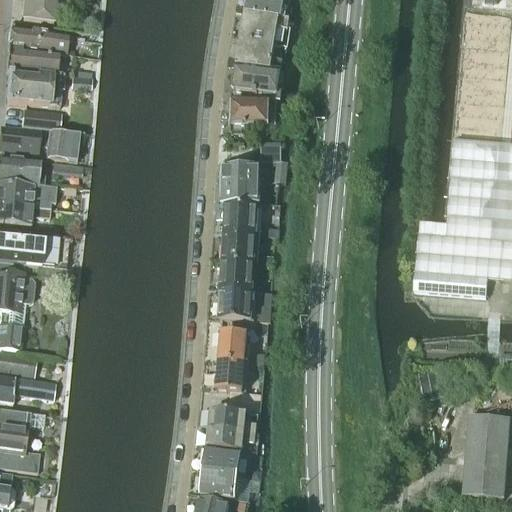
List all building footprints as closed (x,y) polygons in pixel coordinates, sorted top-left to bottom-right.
[(20,0),(20,2),(24,3),(22,24),(53,27),(55,0),(20,0)] [(249,0),(246,19),(289,27),(281,25),(285,2),(271,0),(249,0)] [(246,19),(242,43),(241,45),(274,51),(275,49),(275,50),(278,34),(287,35),(289,27),(246,19)] [(9,33),(7,53),(89,61),(89,57),(65,55),(67,39),(9,33)] [(241,48),(237,73),(279,78),(281,78),(282,67),(272,65),(274,51),(241,45),(241,48)] [(7,53),(5,76),(37,79),(56,80),(57,65),(68,67),(68,61),(88,63),(89,61),(7,53)] [(250,105),(232,104),(268,106),(275,106),(279,78),(237,73),(234,95),(251,97),(250,105)] [(9,81),(6,108),(58,112),(60,95),(63,95),(64,82),(56,82),(56,80),(37,79),(37,83),(9,81)] [(267,133),(268,106),(232,104),(231,138),(233,141),(243,141),(245,138),(246,132),(267,133)] [(21,115),(20,134),(40,135),(61,136),(62,117),(21,115)] [(0,132),(0,156),(38,160),(39,152),(40,135),(20,134),(5,132),(5,131),(4,131),(4,133),(0,132)] [(40,135),(39,152),(47,153),(46,164),(76,167),(78,140),(60,139),(61,136),(40,135)] [(418,240),(413,296),(486,302),(487,282),(511,284),(511,147),(452,142),(444,228),(421,226),(420,240),(418,240)] [(0,163),(0,187),(37,191),(38,177),(44,177),(44,168),(0,163)] [(221,171),(220,189),(266,189),(266,176),(259,176),(259,171),(221,171)] [(0,188),(0,211),(50,216),(51,209),(55,210),(57,194),(0,188)] [(259,208),(259,198),(266,198),(266,189),(220,189),(220,207),(259,208)] [(225,209),(224,236),(223,238),(254,240),(254,238),(256,211),(225,209)] [(0,211),(0,229),(30,233),(31,224),(49,225),(50,216),(0,211)] [(0,238),(0,268),(24,272),(65,276),(68,246),(0,238)] [(223,241),(222,267),(252,268),(253,242),(254,240),(223,238),(223,241)] [(261,271),(272,271),(273,261),(262,260),(261,271)] [(222,267),(221,293),(221,295),(251,296),(252,268),(222,267)] [(0,317),(0,318),(0,352),(20,355),(25,310),(29,310),(33,307),(34,289),(32,286),(23,285),(24,272),(0,268),(0,317)] [(250,325),(251,298),(251,296),(221,295),(220,297),(219,324),(250,325)] [(221,336),(218,366),(244,368),(246,339),(221,336)] [(0,356),(0,378),(33,384),(37,363),(0,356)] [(253,358),(252,367),(264,368),(265,359),(253,358)] [(218,366),(216,395),(241,397),(244,368),(218,366)] [(453,404),(453,403),(449,380),(445,371),(439,372),(440,382),(443,402),(444,406),(453,404)] [(417,380),(422,406),(442,402),(437,376),(417,380)] [(0,382),(0,408),(13,410),(14,402),(54,407),(56,390),(0,382)] [(251,398),(250,420),(259,421),(260,399),(251,398)] [(0,474),(36,479),(39,459),(24,457),(26,438),(28,439),(28,432),(42,433),(43,421),(0,415),(0,474)] [(209,432),(256,438),(257,430),(243,428),(245,419),(211,415),(209,432)] [(469,420),(463,499),(462,500),(502,504),(508,423),(469,420)] [(256,438),(209,432),(208,436),(206,454),(240,458),(241,447),(241,445),(254,447),(256,438)] [(206,454),(203,477),(237,481),(240,458),(206,454)] [(251,475),(250,481),(253,482),(260,482),(262,472),(256,471),(254,473),(251,475)] [(203,477),(200,501),(233,505),(237,481),(203,477)] [(0,511),(13,511),(14,502),(9,496),(11,480),(2,479),(0,478),(0,511)]
